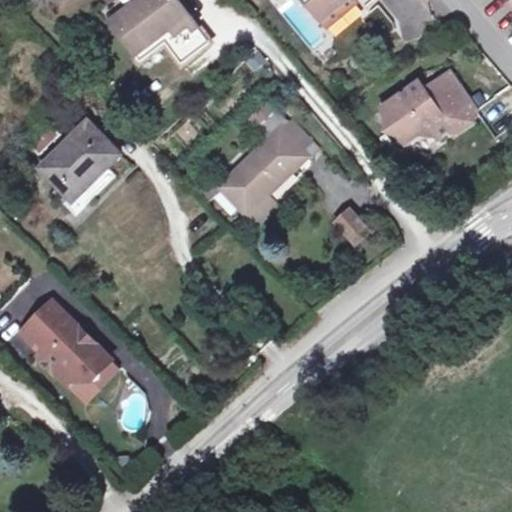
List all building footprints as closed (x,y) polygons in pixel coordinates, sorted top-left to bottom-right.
[(164,39),(168,44),(184,66),(212,44),(178,0),(140,0),(111,22),(138,58),(164,39)] [(304,0),(322,21),(347,0),(304,0)] [(354,0),(347,0),(322,21),(325,25),(354,0)] [(168,44),(164,39),(138,58),(142,63),(168,44)] [(251,74),(266,64),(257,50),(242,60),(251,74)] [(479,113),(451,73),(426,91),(418,97),(412,88),(383,109),(408,145),(422,135),(439,138),(441,140),(479,113)] [(420,83),(412,88),(418,97),(426,91),(420,83)] [(246,116),(258,129),(275,112),(263,99),(246,116)] [(258,129),(270,141),(281,130),(287,124),(275,112),(258,129)] [(287,124),(281,130),(304,153),(313,144),(291,121),(287,124)] [(88,123),(42,170),(60,187),(53,194),(76,217),(116,177),(108,168),(120,156),(88,123)] [(39,155),(58,136),(50,127),(31,146),(39,155)] [(281,130),(270,141),(221,188),(246,214),(267,194),(269,196),(308,158),(304,153),(281,130)] [(246,214),(259,227),(280,207),(269,196),(267,194),(246,214)] [(371,233),(351,211),(338,223),(357,244),(371,233)] [(511,264),(507,257),(495,265),(499,272),(511,264)] [(11,261),(0,272),(0,273),(19,292),(30,280),(11,261)] [(0,273),(0,310),(19,292),(0,273)] [(106,355),(53,303),(35,322),(55,342),(43,354),(40,357),(70,387),(73,383),(93,383),(93,369),(106,355)] [(43,354),(55,342),(35,322),(23,334),(43,354)] [(114,362),(106,355),(93,369),(93,383),(114,362)]
